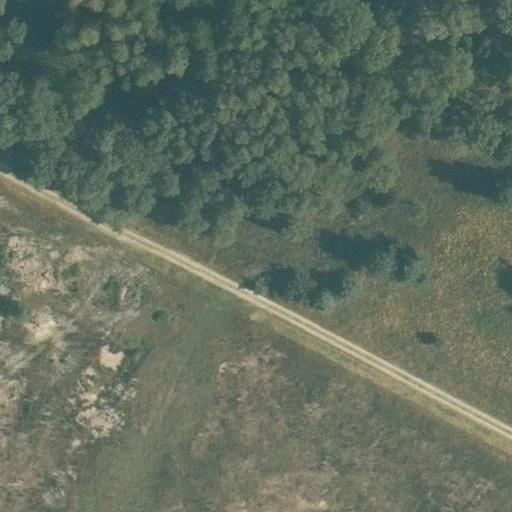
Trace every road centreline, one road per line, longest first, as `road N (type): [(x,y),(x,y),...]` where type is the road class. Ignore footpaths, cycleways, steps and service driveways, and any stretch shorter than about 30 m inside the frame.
road 1 (unknown): [(511,485),(165,289),(0,209)]
road 2 (track): [(511,430),(4,164)]
